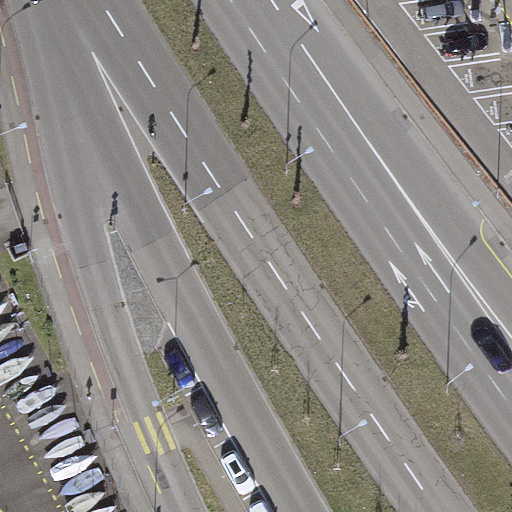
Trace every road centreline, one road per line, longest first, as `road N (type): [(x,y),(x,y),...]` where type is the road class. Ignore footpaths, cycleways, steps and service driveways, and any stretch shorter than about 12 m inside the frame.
road 1 (primary): [(100,0),(437,511)]
road 2 (secondary): [(62,76),(301,511)]
road 3 (primary): [(511,412),(327,143),(250,0)]
road 4 (unclassified): [(62,76),(70,188),(148,438),(181,511)]
road 5 (secondary): [(511,305),(379,118),(255,0)]
